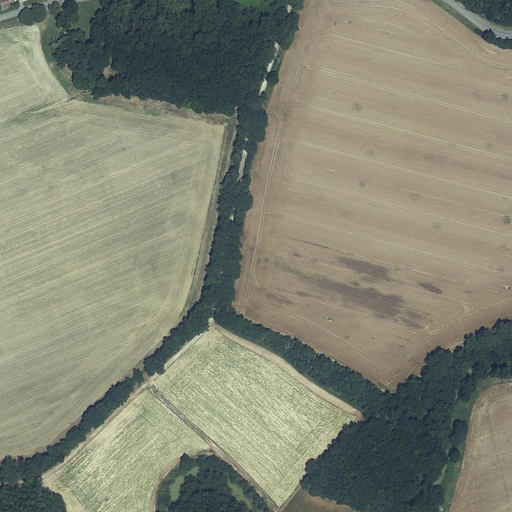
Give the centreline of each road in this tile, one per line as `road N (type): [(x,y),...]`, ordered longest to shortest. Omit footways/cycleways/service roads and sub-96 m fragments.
road 1 (track): [(0,482),(56,468),(203,328),(214,308),(237,175),(291,0)]
road 2 (track): [(279,511),(152,388),(151,377)]
